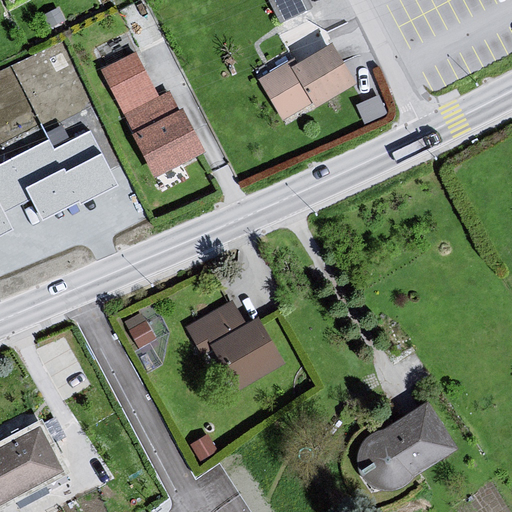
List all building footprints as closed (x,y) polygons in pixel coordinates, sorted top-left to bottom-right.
[(279,0),(285,14),(308,5),(306,0),(279,0)] [(285,71),(255,84),(280,126),(308,108),(311,115),(351,86),(325,46),(285,71)] [(99,73),(122,118),(155,102),(132,57),(99,73)] [(155,102),(122,118),(146,179),(200,157),(178,114),(174,115),(167,96),(155,102)] [(100,144),(90,151),(106,175),(116,168),(100,144)] [(229,304),(182,331),(196,362),(208,357),(204,347),(241,326),(229,304)] [(204,347),(208,357),(232,394),(281,368),(256,321),(241,326),(204,347)] [(424,406),(365,437),(358,446),(353,457),(355,473),(360,480),(366,487),(376,495),(382,495),(392,494),(405,490),(408,486),(411,476),(451,451),(424,406)] [(35,425),(0,442),(0,505),(61,474),(35,425)] [(203,456),(217,445),(207,430),(192,441),(203,456)]
